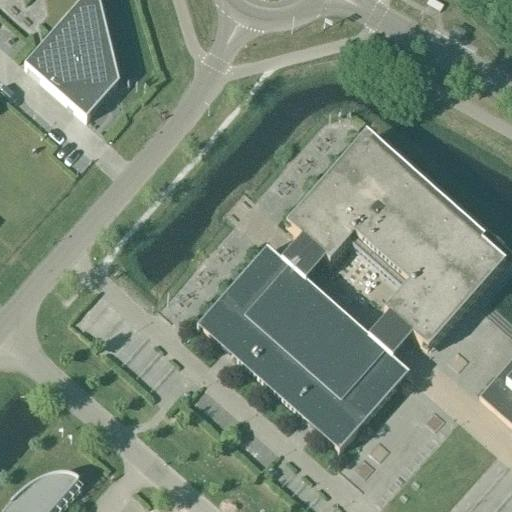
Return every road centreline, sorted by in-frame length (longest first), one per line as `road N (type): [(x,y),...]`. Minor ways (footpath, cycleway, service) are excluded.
road 1 (unclassified): [(0,333),(176,129),(242,14)]
road 2 (unclassified): [(199,511),(0,336)]
road 3 (secondary): [(511,93),(341,0)]
